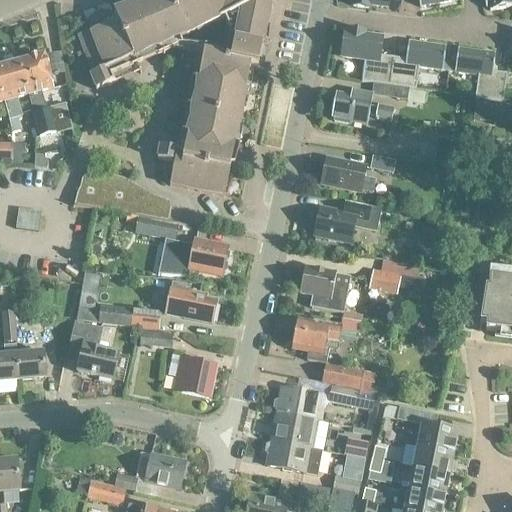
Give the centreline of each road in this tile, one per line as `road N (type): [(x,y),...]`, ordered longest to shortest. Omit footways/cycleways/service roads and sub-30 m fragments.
road 1 (residential): [(229,439),(316,16)]
road 2 (residential): [(229,439),(112,415),(0,423)]
road 3 (residential): [(316,16),(465,27),(472,0)]
road 4 (residential): [(474,353),(492,483)]
